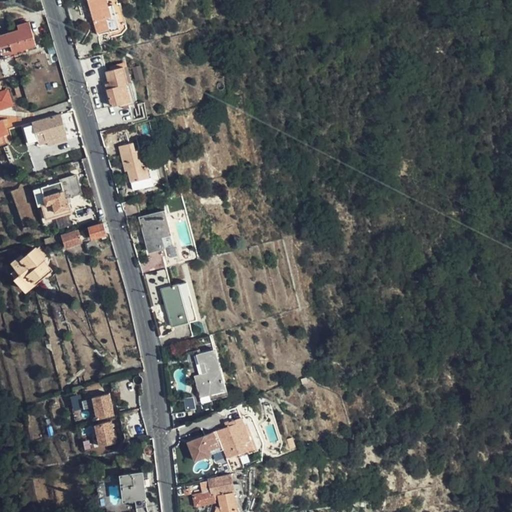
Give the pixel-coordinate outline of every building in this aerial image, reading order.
[(116,18),(110,0),(96,0),(91,2),(101,36),(117,31),(114,19),(116,18)] [(27,52),(26,48),(36,45),(30,21),(17,24),(19,30),(0,35),(0,57),(1,59),(27,52)] [(133,100),(124,67),(106,71),(110,87),(106,87),(112,105),(133,100)] [(2,81),(0,81),(0,108),(12,104),(4,80),(2,81)] [(61,114),(23,126),(26,136),(44,131),(46,140),(67,134),(61,114)] [(0,147),(9,145),(8,144),(6,135),(8,134),(7,130),(3,120),(0,120),(0,147)] [(147,168),(144,156),(139,158),(137,149),(130,151),(128,144),(119,146),(124,163),(127,162),(129,169),(128,169),(131,182),(148,177),(145,169),(147,168)] [(60,186),(51,189),(55,202),(81,193),(75,175),(58,180),(60,186)] [(173,244),(164,210),(140,216),(149,250),(173,244)] [(105,232),(102,221),(101,221),(89,225),(93,236),(105,232)] [(89,225),(78,228),(81,240),(93,236),(89,225)] [(78,228),(65,232),(62,233),(65,242),(66,245),(81,240),(78,228)] [(65,242),(62,233),(45,239),(47,243),(53,241),(54,245),(65,242)] [(51,270),(43,261),(44,260),(42,257),(44,255),(39,249),(36,251),(34,249),(22,259),(21,257),(13,263),(13,266),(20,275),(16,278),(26,290),(51,270)] [(188,282),(182,283),(193,321),(199,320),(188,282)] [(193,321),(182,283),(162,289),(173,327),(193,321)] [(226,386),(216,349),(197,353),(200,363),(204,362),(206,372),(195,375),(200,394),(226,386)] [(113,417),(107,395),(92,399),(92,400),(97,421),(113,417)] [(189,408),(197,406),(195,395),(187,397),(189,408)] [(97,421),(92,400),(81,403),(84,414),(89,413),(91,423),(97,421)] [(242,418),(230,422),(232,427),(228,428),(194,440),(195,443),(189,445),(195,463),(224,453),(226,460),(234,457),(253,449),(244,425),(242,418)] [(248,423),(244,425),(253,449),(234,457),(236,461),(258,453),(248,423)] [(117,444),(111,424),(95,428),(97,437),(100,448),(117,444)] [(97,437),(86,440),(89,451),(100,448),(97,437)] [(120,473),(122,498),(134,497),(143,496),(141,472),(120,473)] [(234,489),(230,474),(209,478),(212,490),(194,495),(196,506),(215,501),(213,494),(218,493),(234,489)] [(229,511),(239,510),(234,489),(218,493),(222,511),(229,511)] [(143,496),(134,497),(135,508),(144,507),(143,496)]
